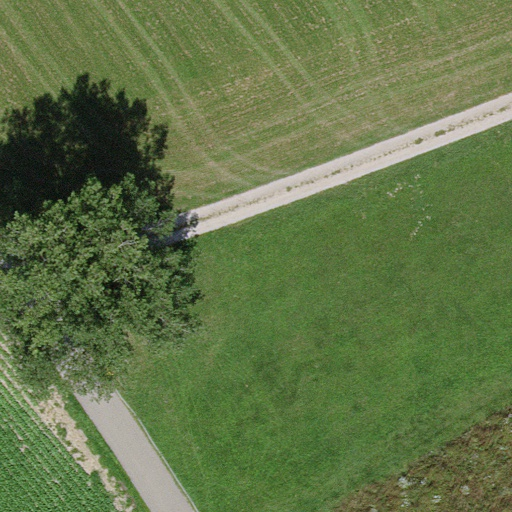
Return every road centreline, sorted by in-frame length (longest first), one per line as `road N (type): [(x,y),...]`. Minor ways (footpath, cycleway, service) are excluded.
road 1 (track): [(511,100),(30,286)]
road 2 (unclassified): [(0,246),(178,511)]
